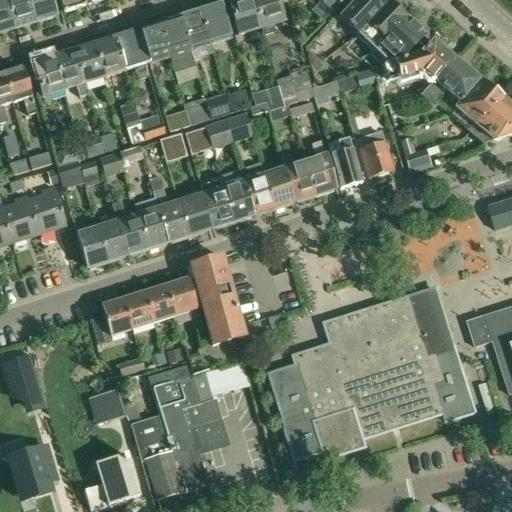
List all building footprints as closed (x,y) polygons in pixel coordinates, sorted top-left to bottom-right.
[(0,0),(0,36),(3,35),(5,32),(14,29),(5,0),(0,0)] [(5,0),(14,29),(16,29),(19,30),(24,28),(26,26),(35,23),(28,0),(5,0)] [(56,16),(50,0),(28,0),(35,23),(44,20),(47,21),(53,20),(54,17),(56,16)] [(58,0),(63,13),(85,7),(82,0),(58,0)] [(228,4),(238,36),(261,29),(263,38),(264,37),(253,0),(242,0),(241,0),(240,0),(233,0),(232,0),(230,4),(228,4)] [(253,0),(264,37),(275,34),(273,26),(284,23),(277,0),(253,0)] [(323,23),(332,14),(345,0),(318,0),(321,2),(312,11),(323,23)] [(356,0),(337,20),(357,38),(389,3),(385,0),(356,0)] [(407,20),(389,3),(357,38),(374,55),(407,20)] [(201,13),(199,13),(208,43),(230,36),(221,7),(211,10),(208,8),(203,10),(201,13)] [(189,16),(179,19),(188,49),(208,43),(199,13),(198,13),(196,12),(190,14),(189,16)] [(161,25),(159,26),(168,55),(174,75),(194,69),(188,49),(179,19),(171,22),(168,21),(162,22),(161,25)] [(423,36),(407,20),(374,55),(388,68),(420,57),(430,45),(422,38),(423,36)] [(147,29),(141,31),(140,32),(148,61),(168,55),(159,26),(157,26),(155,25),(149,27),(147,29)] [(149,79),(144,63),(148,61),(140,32),(125,36),(122,35),(117,37),(115,39),(124,73),(134,70),(138,82),(149,79)] [(96,45),(94,46),(104,79),(124,73),(115,39),(106,42),(103,41),(97,42),(96,45)] [(388,68),(383,69),(388,84),(398,80),(400,81),(416,76),(429,87),(426,89),(429,92),(453,63),(431,44),(430,45),(420,57),(388,68)] [(88,96),(84,85),(104,79),(94,46),(92,46),(90,45),(84,47),(82,49),(74,52),(87,97),(88,96)] [(63,92),(76,88),(80,99),(87,97),(74,52),(65,55),(63,53),(57,55),(55,58),(54,58),(63,92)] [(307,57),(313,79),(326,64),(312,52),(307,57)] [(32,65),(42,98),(63,92),(54,58),(52,59),(49,58),(43,59),(42,62),(32,65)] [(478,84),(453,63),(429,92),(451,110),(452,109),(454,112),(448,117),(450,119),(455,113),(478,84)] [(36,115),(24,69),(17,71),(15,69),(2,73),(11,105),(23,101),(24,108),(19,110),(22,119),(28,117),(36,115)] [(276,82),(277,89),(278,88),(283,107),(297,103),(298,104),(314,100),(315,100),(312,91),(311,91),(306,71),(289,75),(290,78),(276,82)] [(0,125),(7,124),(2,107),(11,105),(2,73),(0,73),(0,125)] [(357,77),(339,82),(339,83),(334,84),(338,96),(361,90),(357,77)] [(312,91),(315,100),(314,100),(320,122),(326,120),(325,114),(331,112),(330,107),(328,99),(338,96),(334,84),(312,91)] [(450,119),(471,136),(499,102),(478,84),(455,113),(450,119)] [(278,88),(277,89),(251,96),(255,108),(255,109),(265,106),(267,113),(268,113),(268,114),(284,109),(283,107),(278,88)] [(225,97),(231,112),(249,106),(244,91),(225,97)] [(388,106),(391,116),(409,111),(406,101),(388,106)] [(483,146),(511,137),(511,112),(499,102),(471,136),(483,146)] [(226,103),(207,109),(210,121),(230,115),(226,103)] [(119,108),(125,130),(140,125),(134,104),(119,108)] [(312,104),(289,111),(288,111),(290,118),(291,118),(291,120),(314,114),(312,104)] [(252,118),(267,113),(265,106),(255,109),(255,108),(250,109),(252,118)] [(288,107),(284,109),(268,114),(273,133),(279,131),(279,130),(282,129),(281,127),(285,126),(283,120),(290,118),(288,111),(289,111),(288,107)] [(194,127),(210,122),(206,110),(190,115),(194,127)] [(246,116),(224,123),(231,146),(253,139),(246,116)] [(177,122),(176,123),(167,125),(169,134),(180,131),(177,122)] [(224,123),(205,129),(211,151),(212,151),(213,151),(231,146),(224,123)] [(166,137),(162,124),(142,131),(140,126),(144,142),(145,143),(166,137)] [(131,146),(144,142),(140,126),(126,130),(131,146)] [(201,130),(185,135),(184,135),(191,157),(211,151),(205,129),(201,130)] [(105,154),(117,150),(113,135),(100,138),(105,154)] [(104,155),(100,140),(98,136),(82,141),(87,160),(104,155)] [(180,136),(159,142),(163,154),(184,148),(180,136)] [(393,171),(388,156),(384,144),(377,146),(374,136),(358,141),(362,152),(359,152),(368,180),(393,171)] [(362,185),(350,141),(349,139),(339,142),(338,144),(340,154),(330,156),(340,191),(362,185)] [(400,143),(405,159),(427,152),(426,150),(416,153),(411,139),(400,143)] [(336,191),(321,143),(311,147),(315,161),(304,164),(314,200),(325,196),(326,194),(336,191)] [(139,148),(119,154),(123,168),(143,162),(139,148)] [(76,149),(57,154),(60,167),(79,162),(76,149)] [(408,171),(430,164),(427,152),(405,159),(408,171)] [(52,166),(48,154),(28,160),(32,172),(52,166)] [(123,168),(119,154),(99,159),(104,179),(124,174),(123,168)] [(284,171),(294,204),(304,201),(306,202),(314,200),(304,164),(293,168),(291,160),(287,157),(281,159),(284,171)] [(12,178),(14,177),(29,173),(25,161),(9,166),(12,178)] [(57,170),(61,186),(82,180),(77,163),(57,169),(57,170)] [(77,163),(82,180),(97,176),(94,163),(79,166),(78,163),(77,163)] [(266,215),(273,213),(263,177),(260,166),(240,172),(243,183),(242,184),(252,218),(254,217),(254,216),(264,213),(266,215)] [(0,186),(8,184),(5,172),(1,173),(0,168),(0,186)] [(61,186),(57,170),(47,173),(50,187),(60,184),(60,186),(61,186)] [(286,206),(294,204),(284,171),(263,177),(273,213),(285,209),(286,206)] [(9,184),(12,194),(24,190),(22,180),(9,184)] [(179,244),(189,240),(179,204),(168,207),(160,182),(150,185),(154,200),(168,245),(176,242),(179,244)] [(242,184),(222,190),(233,227),(243,224),(245,220),(252,218),(242,184)] [(27,198),(27,199),(39,237),(67,228),(54,190),(40,194),(41,198),(28,201),(27,198)] [(222,190),(200,197),(209,231),(221,228),(224,229),(233,227),(222,190)] [(200,197),(179,204),(189,240),(198,238),(200,234),(209,231),(200,197)] [(1,210),(0,207),(13,245),(39,237),(27,199),(13,203),(14,206),(1,210)] [(167,245),(168,245),(154,200),(134,207),(138,217),(148,253),(158,250),(159,247),(167,244),(167,245)] [(495,232),(511,226),(511,201),(488,209),(495,232)] [(0,249),(13,245),(0,207),(0,249)] [(148,253),(138,217),(117,223),(127,257),(136,254),(139,256),(148,253)] [(117,223),(96,230),(106,266),(117,263),(119,259),(127,257),(117,223)] [(98,268),(106,266),(96,230),(76,236),(86,270),(96,267),(98,268)] [(245,339),(223,262),(222,258),(190,268),(193,279),(187,281),(187,282),(189,281),(196,306),(198,311),(196,312),(202,330),(200,331),(201,332),(208,330),(213,348),(245,339)] [(169,287),(166,288),(177,326),(190,322),(194,334),(201,332),(200,331),(202,330),(196,312),(198,311),(196,306),(189,281),(187,282),(187,281),(179,284),(177,282),(170,284),(169,287)] [(147,294),(145,295),(154,325),(174,319),(177,326),(166,288),(157,290),(155,288),(148,290),(147,294)] [(297,368),(268,377),(295,463),(324,454),(327,462),(366,449),(363,441),(445,415),(447,424),(475,415),(456,354),(436,290),(416,297),(409,299),(325,326),(331,346),(294,358),(297,368)] [(125,301),(123,301),(132,331),(154,325),(145,295),(135,297),(133,295),(126,297),(125,301)] [(104,318),(90,322),(97,347),(112,343),(110,338),(132,331),(123,301),(113,304),(111,302),(104,304),(103,308),(101,308),(104,318)] [(511,309),(467,323),(475,349),(493,344),(509,397),(511,395),(511,309)] [(166,354),(169,366),(187,362),(184,349),(166,354)] [(150,359),(153,369),(167,365),(164,354),(150,359)] [(121,378),(121,379),(144,372),(141,360),(118,367),(118,368),(115,369),(116,373),(111,375),(113,380),(121,378)] [(243,366),(192,377),(194,388),(197,401),(212,397),(212,396),(248,389),(243,366)] [(157,418),(130,426),(141,465),(152,503),(157,502),(160,511),(195,511),(201,511),(200,510),(214,505),(208,485),(198,454),(227,445),(214,401),(199,406),(198,401),(197,401),(194,388),(191,380),(189,381),(185,368),(147,380),(150,393),(144,395),(149,415),(156,413),(157,418)] [(117,390),(101,396),(111,423),(125,418),(117,390)] [(128,462),(97,470),(102,491),(85,496),(88,511),(108,511),(131,507),(130,503),(138,501),(128,462)] [(53,478),(17,488),(23,511),(56,511),(62,511),(53,478)]
